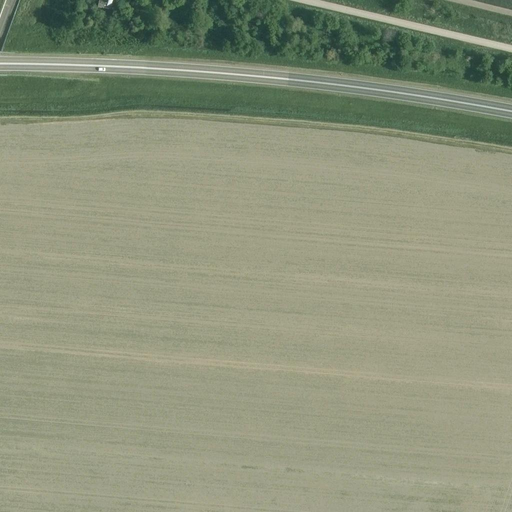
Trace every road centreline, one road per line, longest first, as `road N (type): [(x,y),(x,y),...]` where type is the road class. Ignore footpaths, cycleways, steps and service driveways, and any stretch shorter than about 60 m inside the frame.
road 1 (trunk): [(0,63),(300,80),(511,113)]
road 2 (unclassified): [(511,51),(295,0)]
